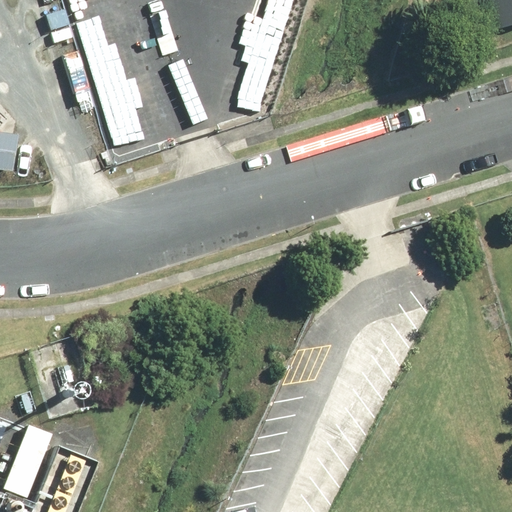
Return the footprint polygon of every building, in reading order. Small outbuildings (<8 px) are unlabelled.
[(511,0),(473,0),(486,40),(511,31),(511,0)] [(108,29),(81,38),(97,83),(123,74),(108,29)] [(70,43),(50,49),(75,126),(95,120),(70,43)] [(15,134),(0,132),(0,167),(11,169),(15,134)] [(73,511),(97,454),(59,438),(29,511),(73,511)]
